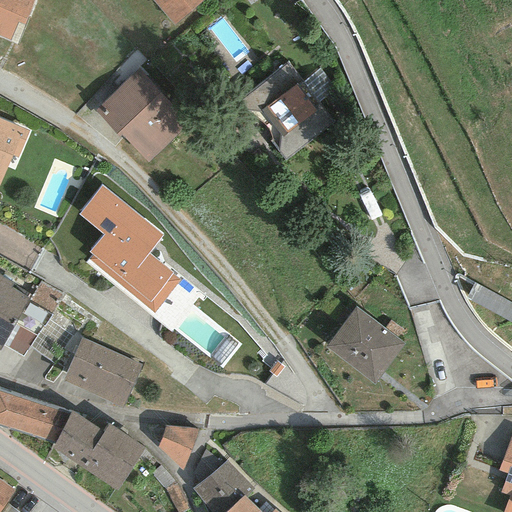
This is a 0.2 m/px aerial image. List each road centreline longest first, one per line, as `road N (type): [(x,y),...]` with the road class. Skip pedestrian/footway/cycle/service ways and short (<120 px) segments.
road 1 (residential): [(339,420),(223,269),(131,169),(79,126),(0,84)]
road 2 (residential): [(511,368),(454,307),(344,51),(312,0)]
road 3 (residential): [(118,412),(207,422),(339,420)]
road 4 (residential): [(339,420),(413,419),(465,402),(511,403)]
road 5 (residential): [(0,375),(118,412)]
